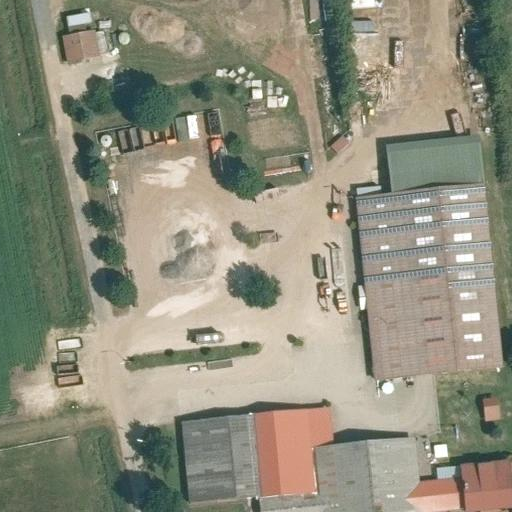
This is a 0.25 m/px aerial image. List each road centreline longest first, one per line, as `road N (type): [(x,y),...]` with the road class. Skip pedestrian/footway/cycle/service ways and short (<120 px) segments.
road 1 (track): [(33,0),(115,372)]
road 2 (unclassified): [(142,511),(115,372)]
